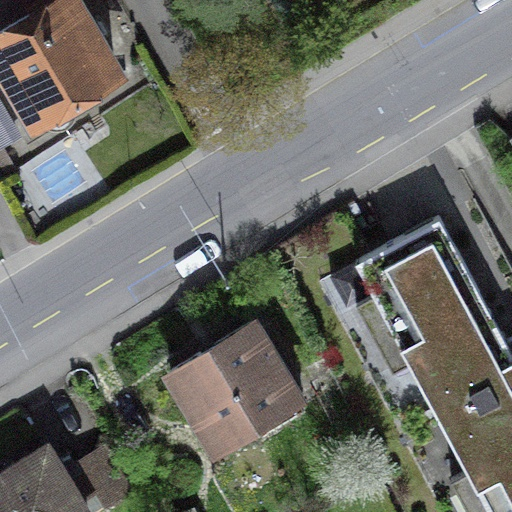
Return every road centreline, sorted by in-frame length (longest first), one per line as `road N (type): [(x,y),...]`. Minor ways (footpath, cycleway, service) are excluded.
road 1 (tertiary): [(245,185),(511,25)]
road 2 (tertiary): [(0,337),(245,185)]
road 3 (residential): [(245,185),(144,0)]
